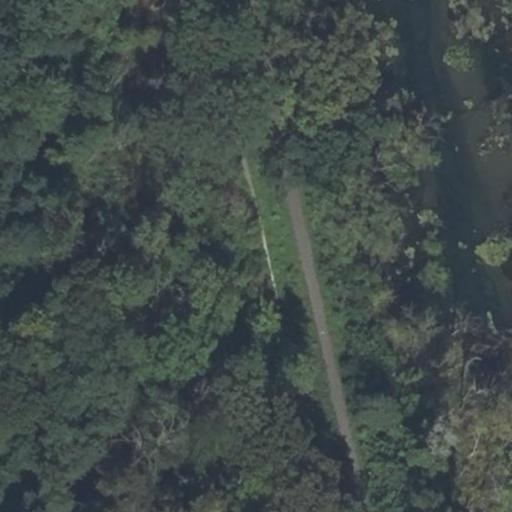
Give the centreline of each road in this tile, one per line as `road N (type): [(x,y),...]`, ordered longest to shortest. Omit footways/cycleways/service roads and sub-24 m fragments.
road 1 (track): [(357,511),(246,0)]
road 2 (unknown): [(319,511),(210,0)]
